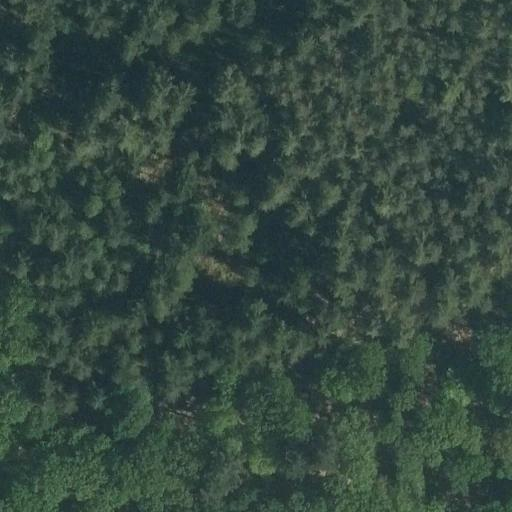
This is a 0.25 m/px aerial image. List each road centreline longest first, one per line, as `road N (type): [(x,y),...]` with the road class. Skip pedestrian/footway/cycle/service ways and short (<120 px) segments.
road 1 (track): [(511,303),(41,436)]
road 2 (track): [(41,436),(0,242)]
